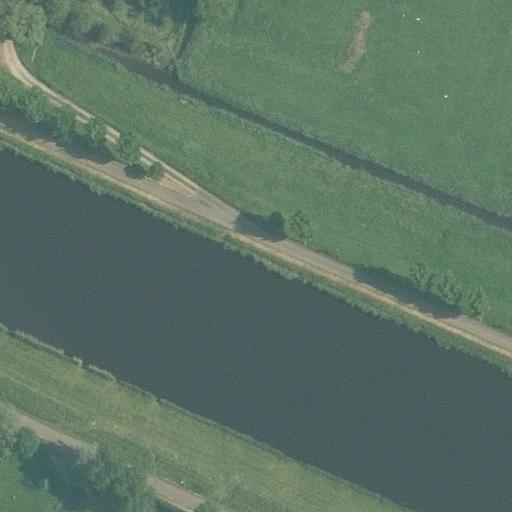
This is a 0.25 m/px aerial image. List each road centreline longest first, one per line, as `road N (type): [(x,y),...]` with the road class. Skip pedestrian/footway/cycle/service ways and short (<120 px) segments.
road 1 (unclassified): [(511,344),(0,119)]
road 2 (tertiary): [(216,511),(0,411)]
